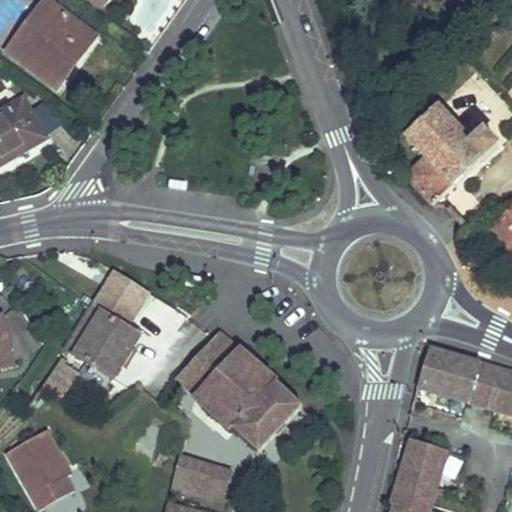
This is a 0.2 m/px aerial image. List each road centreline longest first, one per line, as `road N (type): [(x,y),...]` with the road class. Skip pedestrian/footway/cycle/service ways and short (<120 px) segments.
road 1 (residential): [(212,0),(95,160),(78,221)]
road 2 (tertiary): [(330,240),(140,214),(78,221)]
road 3 (tertiary): [(78,221),(259,258),(322,282)]
road 4 (residential): [(292,0),(367,213)]
road 5 (tertiary): [(357,511),(384,387),(385,331)]
road 6 (tertiary): [(435,297),(440,260),(421,227),(367,213)]
